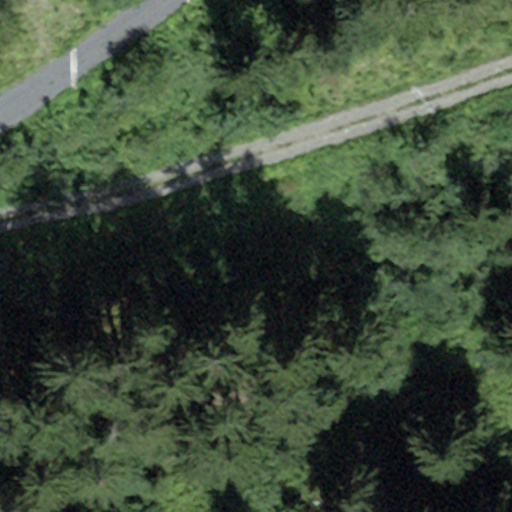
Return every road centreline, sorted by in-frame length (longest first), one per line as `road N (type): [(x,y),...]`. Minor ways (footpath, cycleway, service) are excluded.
road 1 (track): [(0,224),(511,66)]
road 2 (unclassified): [(155,0),(0,110)]
